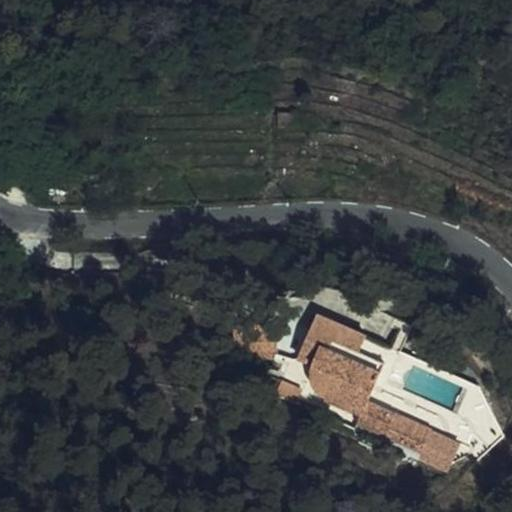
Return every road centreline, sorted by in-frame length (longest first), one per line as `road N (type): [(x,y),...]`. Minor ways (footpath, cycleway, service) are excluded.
road 1 (tertiary): [(0,208),(26,220),(116,226),(390,221),(451,241),(511,284)]
road 2 (track): [(26,220),(37,251),(139,262),(241,288)]
